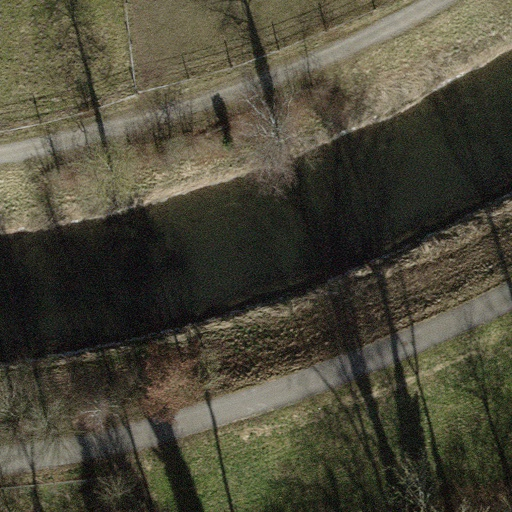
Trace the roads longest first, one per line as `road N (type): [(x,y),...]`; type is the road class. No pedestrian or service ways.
road 1 (track): [(0,460),(66,452),(371,362),(511,294)]
road 2 (track): [(0,151),(171,105),(356,41),(433,0)]
